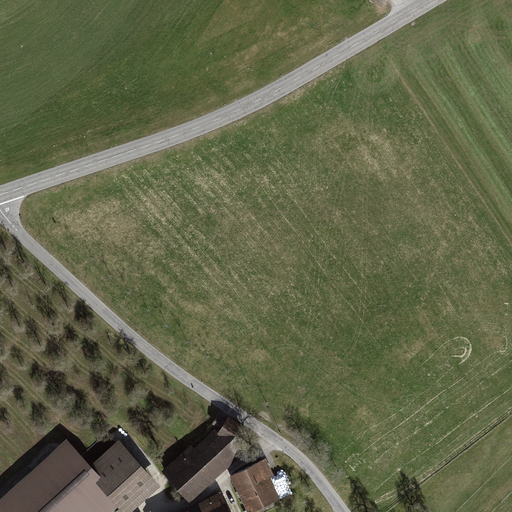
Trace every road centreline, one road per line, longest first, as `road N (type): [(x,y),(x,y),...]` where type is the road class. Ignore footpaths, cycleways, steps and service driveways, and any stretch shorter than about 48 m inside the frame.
road 1 (tertiary): [(431,0),(225,116),(0,195)]
road 2 (unclassified): [(0,210),(135,339),(287,446),(343,511)]
road 3 (track): [(130,511),(186,503),(275,438)]
